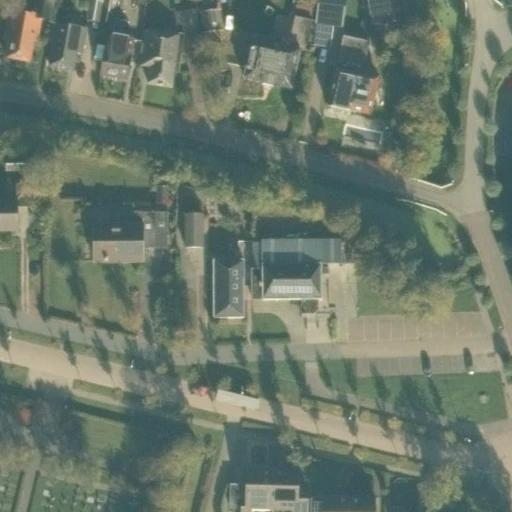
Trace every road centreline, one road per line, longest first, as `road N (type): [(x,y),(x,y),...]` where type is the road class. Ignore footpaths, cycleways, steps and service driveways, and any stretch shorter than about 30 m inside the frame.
road 1 (residential): [(511,342),(176,354),(0,314)]
road 2 (residential): [(471,206),(203,135),(0,95)]
road 3 (primary): [(511,459),(453,457),(236,405)]
road 4 (primary): [(236,405),(0,349)]
road 5 (unclassified): [(471,206),(485,22)]
road 6 (unclassified): [(511,320),(471,206)]
